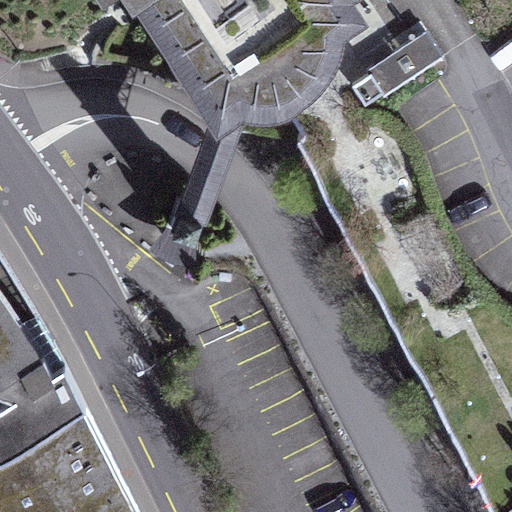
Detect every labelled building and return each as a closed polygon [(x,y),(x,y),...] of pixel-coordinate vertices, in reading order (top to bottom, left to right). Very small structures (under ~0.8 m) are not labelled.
[(134,0),(210,114),(221,85),(165,0),(134,0)] [(165,0),(221,85),(224,89),(240,79),(248,82),(251,82),(262,85),(275,84),(288,80),(298,73),(307,65),(313,56),(319,43),(319,32),(319,24),(334,15),(323,0),(165,0)] [(251,82),(248,82),(241,105),(249,108),(260,109),(271,109),(279,108),(288,106),(295,103),(303,99),(311,94),(318,88),(324,82),(329,75),(333,69),(337,60),(339,52),(341,41),(378,17),(366,0),(323,0),(334,15),(319,24),(319,32),(319,43),(313,56),(307,65),(298,73),(288,80),(275,84),(262,85),(251,82)] [(198,146),(179,194),(205,204),(220,164),(241,105),(248,82),(240,79),(224,89),(221,85),(210,114),(198,146)] [(179,194),(177,194),(166,221),(197,233),(207,205),(205,204),(179,194)] [(0,401),(47,373),(47,359),(0,290),(0,401)] [(0,407),(14,412),(54,389),(47,373),(0,401),(0,407)] [(140,511),(74,377),(54,389),(14,412),(0,420),(0,511),(140,511)]
